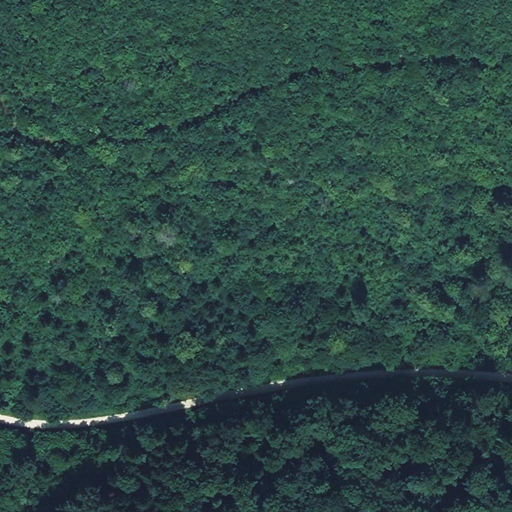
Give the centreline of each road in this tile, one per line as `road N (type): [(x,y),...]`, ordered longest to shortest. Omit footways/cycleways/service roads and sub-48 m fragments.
road 1 (track): [(0,131),(81,140),(143,136),(306,74),(404,57),(511,67)]
road 2 (track): [(0,423),(67,428),(347,379),(511,380)]
